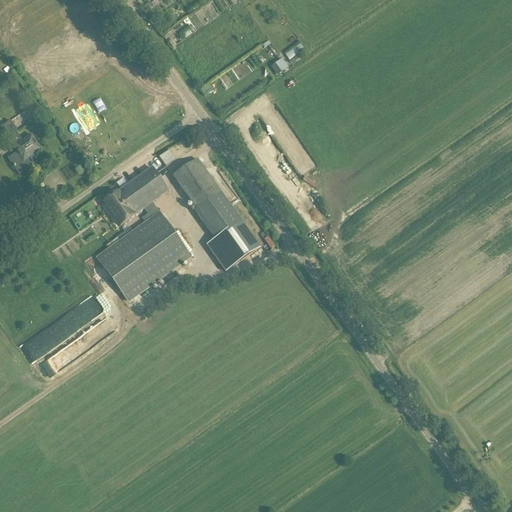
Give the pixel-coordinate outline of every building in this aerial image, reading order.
[(282,60),(272,68),(278,76),(289,69),(282,60)] [(23,142),(17,134),(19,133),(11,122),(1,128),(9,140),(10,139),(16,147),(14,148),(18,154),(10,159),(15,166),(14,166),(20,175),(32,166),(31,165),(29,160),(31,159),(32,161),(35,159),(35,160),(38,158),(36,155),(42,151),(32,136),(23,142)] [(167,168),(176,161),(170,152),(160,158),(167,168)] [(199,161),(174,178),(217,241),(207,248),(225,273),(259,248),(242,224),(221,195),(199,161)] [(147,226),(97,260),(126,302),(190,257),(161,216),(153,204),(169,193),(165,187),(157,175),(156,175),(152,169),(119,192),(104,203),(121,227),(136,216),(144,210),(148,215),(142,219),(147,226)]
